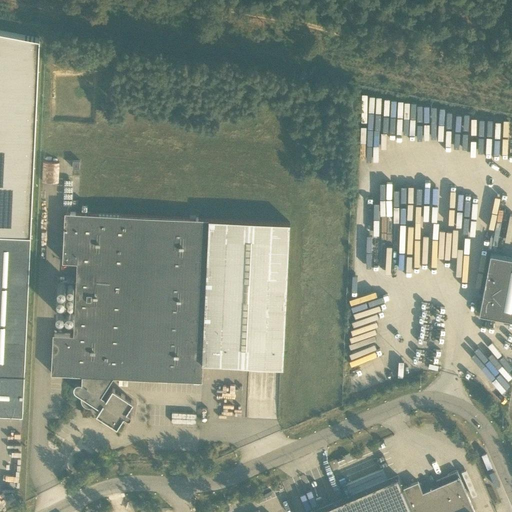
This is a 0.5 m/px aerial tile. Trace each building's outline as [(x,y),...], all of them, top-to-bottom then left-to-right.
[(0,413),(23,414),(31,234),(40,38),(0,30),(0,413)] [(44,161),(43,181),(58,182),(59,162),(44,161)] [(75,391),(76,392),(81,395),(81,400),(82,402),(83,405),(85,406),(87,407),(89,408),(92,407),(94,406),(95,404),(100,407),(96,414),(117,427),(124,416),(127,418),(128,419),(129,419),(130,418),(131,417),(131,416),(131,415),(130,414),(127,412),(134,401),(113,388),(106,398),(102,395),(114,376),(202,380),(203,362),(283,366),(290,222),(65,211),(63,261),(77,262),(74,334),(53,333),(51,373),(82,375),(82,383),(80,382),(79,382),(78,382),(77,383),(76,383),(75,385),(74,386),(74,388),(74,389),(74,390),(75,391)] [(511,257),(491,254),(479,314),(511,319),(511,257)] [(58,285),(58,286),(58,287),(59,288),(59,289),(60,290),(61,290),(62,290),(63,290),(64,290),(65,290),(65,289),(66,288),(66,287),(66,286),(66,285),(66,284),(65,283),(64,283),(63,282),(62,282),(61,282),(60,283),(59,284),(58,285)] [(57,294),(57,296),(57,297),(58,297),(58,298),(59,299),(60,300),(61,300),(62,300),(63,300),(64,299),(65,298),(66,296),(66,295),(66,294),(65,293),(64,292),(62,291),(61,291),(60,292),(59,292),(58,293),(57,294)] [(66,311),(66,312),(66,313),(67,314),(67,315),(68,316),(69,316),(70,316),(71,316),(72,316),(73,315),(74,314),(74,313),(74,312),(74,311),(74,310),(73,309),(72,308),(71,308),(70,308),(69,308),(68,309),(67,310),(66,311)] [(418,481),(404,487),(399,475),(310,511),(474,511),(457,470),(448,474),(450,480),(423,492),(418,481)]
